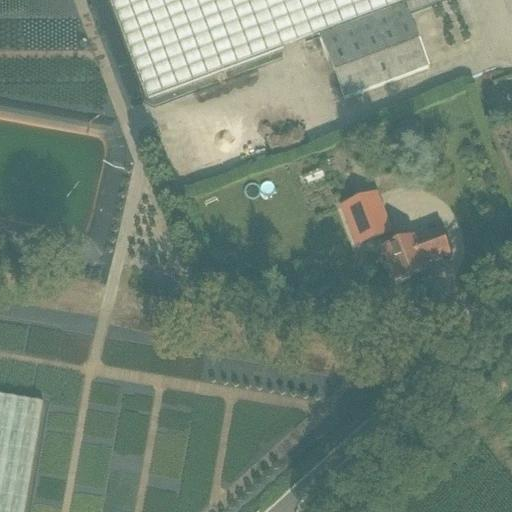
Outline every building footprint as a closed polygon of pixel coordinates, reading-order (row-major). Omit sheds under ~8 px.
[(109,0),(147,101),(405,5),(410,17),(448,3),(446,0),(109,0)] [(321,38),(345,103),(428,72),(404,7),(321,38)] [(374,144),(381,164),(423,148),(416,128),(374,144)] [(321,173),(308,179),(311,186),(324,181),(321,173)] [(387,222),(351,235),(356,249),(392,236),(387,222)] [(383,253),(395,287),(426,275),(423,268),(450,257),(441,232),(383,253)] [(0,511),(24,511),(43,406),(0,398),(0,511)]
